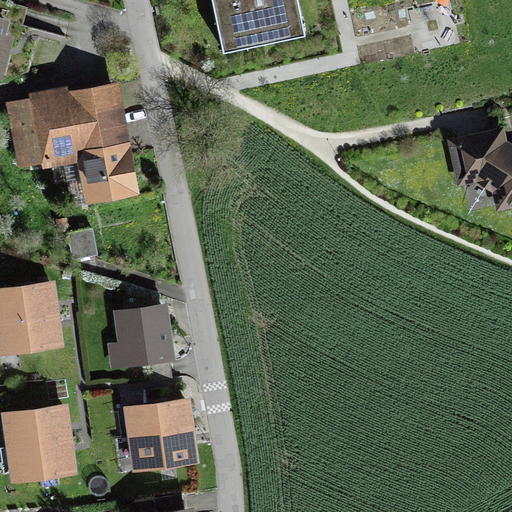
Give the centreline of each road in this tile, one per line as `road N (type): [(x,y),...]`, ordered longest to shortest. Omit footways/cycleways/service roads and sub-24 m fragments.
road 1 (residential): [(230,511),(142,26)]
road 2 (residential): [(93,13),(68,77),(0,93)]
